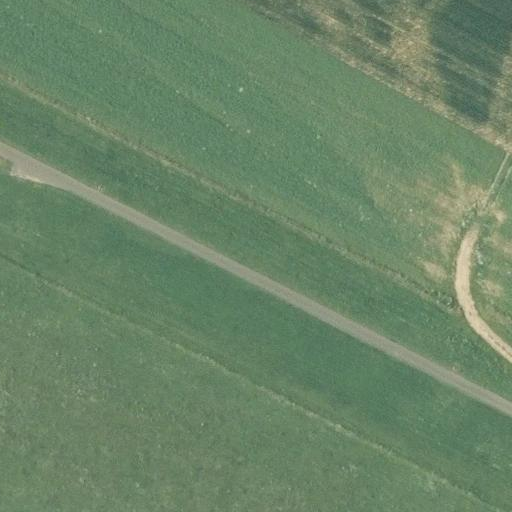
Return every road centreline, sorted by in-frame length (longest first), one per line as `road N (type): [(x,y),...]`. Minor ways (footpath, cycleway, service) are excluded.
road 1 (track): [(511,411),(0,152)]
road 2 (track): [(511,357),(486,334),(465,298),(468,250),(511,164)]
